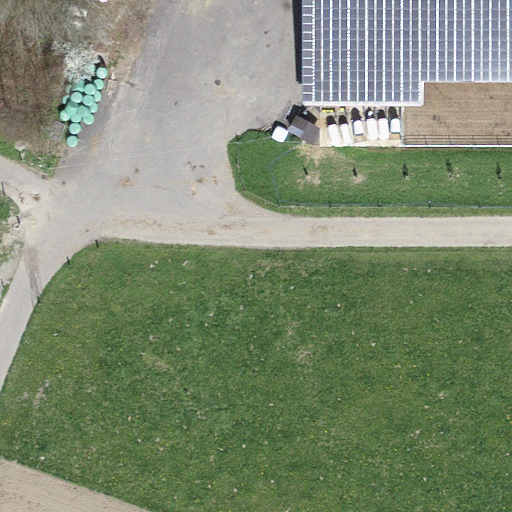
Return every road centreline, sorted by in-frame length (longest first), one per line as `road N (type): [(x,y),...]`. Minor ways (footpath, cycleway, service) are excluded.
road 1 (track): [(511,228),(151,219),(58,203),(0,173)]
road 2 (track): [(214,0),(151,219)]
road 3 (track): [(0,357),(58,203)]
